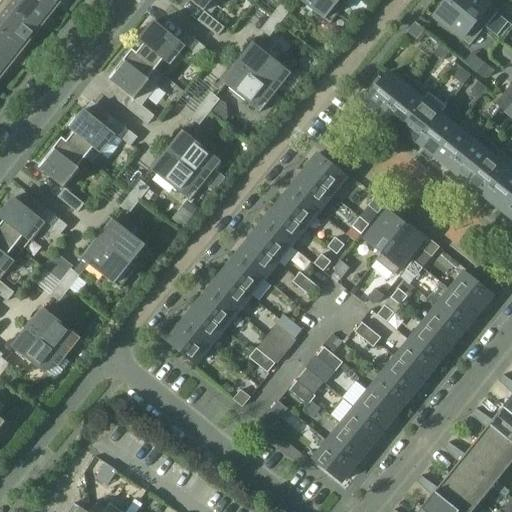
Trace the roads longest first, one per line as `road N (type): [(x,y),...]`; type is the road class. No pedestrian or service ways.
road 1 (residential): [(336,82),(111,356)]
road 2 (residential): [(299,511),(111,356)]
road 3 (residential): [(511,335),(375,511)]
road 4 (residential): [(132,0),(0,167)]
road 5 (residential): [(111,356),(0,493)]
